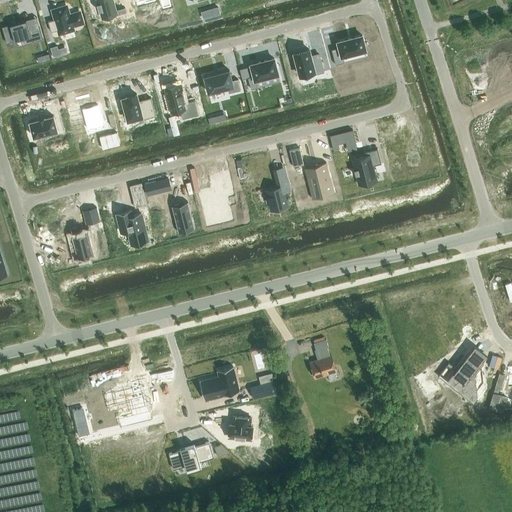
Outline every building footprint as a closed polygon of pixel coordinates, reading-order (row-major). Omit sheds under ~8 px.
[(95,0),(97,5),(99,4),(101,12),(114,8),(114,9),(124,6),(123,1),(113,4),(112,0),(95,0)] [(136,0),(137,4),(144,2),(144,4),(154,1),(153,0),(160,0),(163,9),(170,7),(168,0),(136,0)] [(252,0),(253,2),(249,3),(251,8),(254,7),(255,11),(262,9),(259,0),(252,0)] [(55,19),(48,21),(51,31),(58,29),(59,33),(72,29),(71,25),(82,22),(79,12),(68,15),(66,6),(52,10),(55,19)] [(30,16),(1,24),(6,41),(29,34),(31,40),(42,36),(38,25),(33,27),(30,16)] [(339,47),(331,49),(335,64),(344,62),(342,55),(365,49),(361,35),(337,41),(339,47)] [(308,49),(294,53),(300,75),(313,71),(314,74),(324,72),(319,54),(311,57),(308,49)] [(254,76),(248,77),(251,89),(257,87),(255,79),(278,73),(274,58),(250,64),(254,76)] [(229,70),(204,76),(208,92),(227,87),(228,93),(240,90),(237,79),(232,80),(229,70)] [(180,83),(163,87),(170,112),(181,109),(184,121),(199,117),(195,100),(185,102),(180,83)] [(129,97),(122,98),(128,121),(141,117),(142,119),(155,116),(151,98),(142,100),(142,102),(138,102),(136,94),(129,96),(129,97)] [(100,109),(82,113),(88,135),(106,131),(100,109)] [(52,114),(30,120),(33,133),(55,128),(52,114)] [(352,129),(329,135),(331,143),(347,139),(349,148),(356,147),(352,129)] [(299,147),(289,149),(293,167),(303,164),(299,147)] [(369,154),(352,158),(359,184),(376,179),(372,165),(381,163),(377,148),(368,150),(369,154)] [(390,152),(396,177),(408,174),(406,166),(409,165),(405,148),(390,152)] [(326,162),(304,167),(306,177),(311,197),(312,198),(334,193),(326,162)] [(214,188),(202,192),(205,206),(207,214),(210,224),(233,218),(227,195),(234,193),(229,172),(211,177),(214,188)] [(281,186),(267,190),(271,209),(286,205),(283,192),(290,190),(286,176),(279,177),(281,186)] [(144,183),(147,195),(171,189),(168,177),(144,183)] [(141,182),(130,185),(132,194),(144,191),(141,182)] [(172,205),(178,232),(179,232),(179,231),(193,227),(194,228),(187,201),(187,202),(172,206),(172,205)] [(96,207),(82,210),(86,224),(99,220),(96,207)] [(131,211),(117,215),(121,234),(128,232),(130,240),(147,236),(141,214),(133,217),(131,211)] [(87,232),(71,236),(77,257),(92,254),(87,232)] [(326,339),(313,343),(318,360),(310,362),(315,377),(336,371),(331,355),(330,356),(327,347),(328,347),(326,339)] [(470,354),(448,380),(464,394),(475,394),(474,376),(483,366),(470,354)] [(219,376),(200,381),(204,399),(239,391),(233,366),(217,370),(219,376)] [(131,388),(114,392),(117,404),(128,401),(131,413),(127,414),(118,416),(120,426),(151,419),(146,396),(149,395),(145,377),(130,381),(131,388)] [(253,398),(275,392),(272,381),(250,386),(253,398)] [(253,401),(238,405),(239,411),(255,408),(253,401)] [(82,407),(72,409),(78,435),(89,433),(82,407)] [(230,423),(228,437),(251,440),(253,426),(250,425),(251,418),(233,415),(232,423),(230,423)] [(148,478),(143,462),(137,464),(136,458),(137,458),(131,439),(116,443),(121,463),(122,462),(124,468),(114,471),(115,471),(116,471),(120,485),(119,486),(148,478)] [(180,450),(168,453),(173,468),(185,465),(187,471),(201,466),(199,461),(213,457),(209,441),(195,445),(194,443),(180,448),(180,450)] [(221,444),(214,446),(217,455),(223,453),(221,444)]
